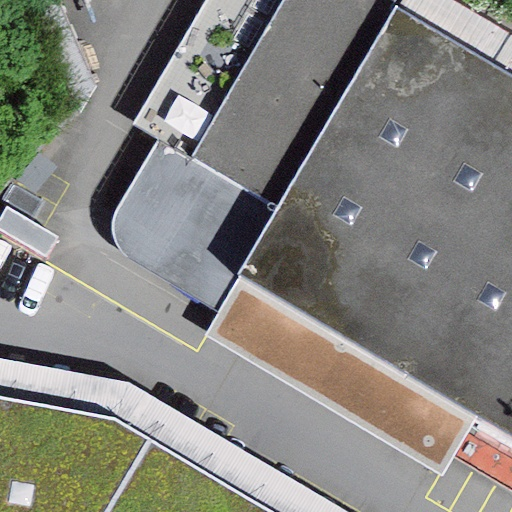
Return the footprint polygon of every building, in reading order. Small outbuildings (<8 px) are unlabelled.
[(36,0),(43,11),(49,0),(36,0)] [(351,0),(351,1),(348,0),(215,0),(136,132),(161,147),(287,222),(243,295),(511,453),(511,97),(394,28),(392,26),(403,7),(390,0),(351,0)] [(511,44),(437,0),(410,0),(394,28),(511,97),(511,44)] [(287,222),(161,147),(118,221),(114,235),(115,249),(122,261),(127,266),(220,325),(243,295),(287,222)] [(355,511),(129,380),(0,356),(0,390),(120,412),(151,431),(289,511),(355,511)] [(0,511),(103,511),(151,431),(120,412),(0,390),(0,511)] [(289,511),(151,431),(103,511),(289,511)]
